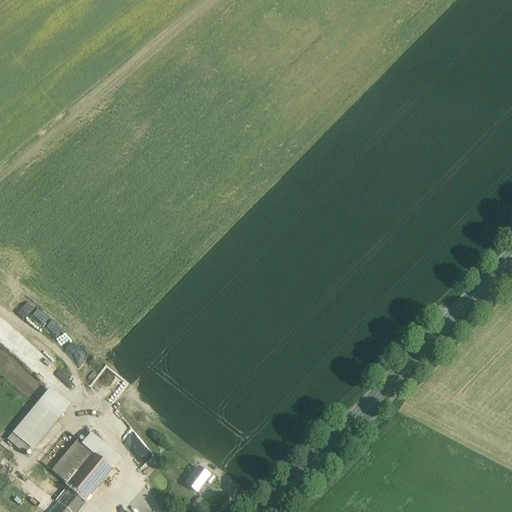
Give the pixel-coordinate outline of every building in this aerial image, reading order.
[(107,52),(115,61),(146,36),(138,26),(107,52)] [(130,60),(132,63),(145,53),(143,50),(130,60)] [(137,72),(151,61),(146,54),(131,65),(137,72)] [(39,112),(19,129),(25,136),(45,119),(39,112)] [(24,153),(17,160),(28,172),(35,165),(24,153)] [(67,405),(50,391),(38,405),(55,419),(67,405)] [(163,419),(167,414),(155,404),(151,409),(163,419)] [(38,405),(8,440),(25,454),(55,419),(38,405)] [(122,460),(91,434),(83,445),(94,454),(113,470),(122,460)] [(77,441),(52,472),(68,485),(94,454),(83,445),(77,441)] [(94,454),(68,485),(87,501),(113,470),(94,454)] [(205,471),(198,467),(186,483),(198,492),(206,481),(210,475),(205,471)] [(216,477),(206,470),(205,471),(210,475),(206,481),(211,484),(216,477)] [(78,511),(87,501),(68,485),(55,501),(68,511),(78,511)] [(68,511),(55,501),(50,506),(55,510),(53,511),(68,511)]
